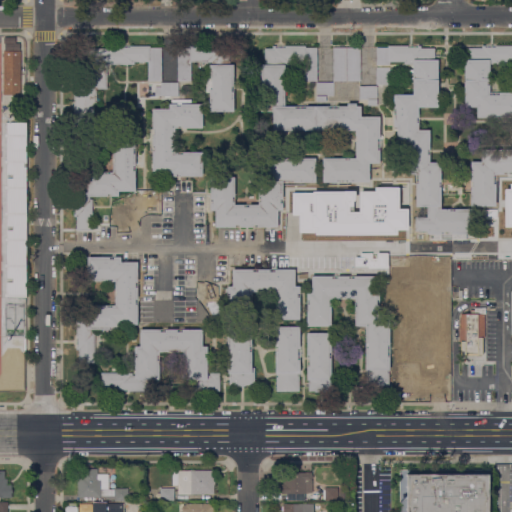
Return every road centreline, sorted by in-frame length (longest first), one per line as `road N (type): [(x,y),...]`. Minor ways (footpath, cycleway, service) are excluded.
road 1 (residential): [(511,14),(0,17)]
road 2 (residential): [(43,511),(43,0)]
road 3 (secondary): [(511,432),(330,432)]
road 4 (secondary): [(248,433),(126,433)]
